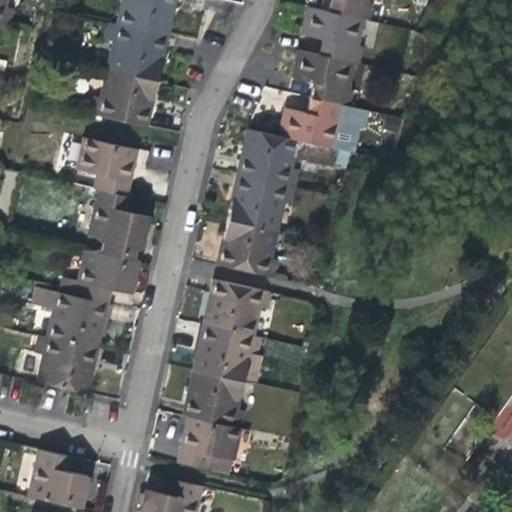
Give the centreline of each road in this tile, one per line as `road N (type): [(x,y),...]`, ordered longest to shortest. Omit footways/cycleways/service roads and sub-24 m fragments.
road 1 (residential): [(129,445),(206,102),(256,0)]
road 2 (residential): [(0,416),(129,445)]
